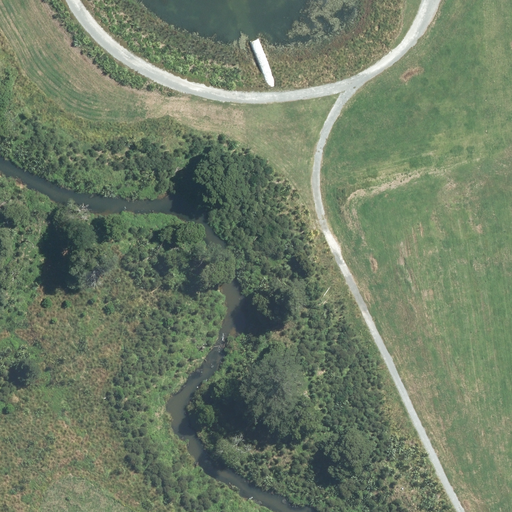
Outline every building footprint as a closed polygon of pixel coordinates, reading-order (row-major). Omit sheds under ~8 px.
[(73,0),(77,26),(311,1),(310,0),(73,0)] [(393,0),(352,0),(353,2),(369,1),(369,9),(394,8),(393,0)] [(334,44),(219,55),(222,83),(191,86),(194,112),(235,107),(236,114),(335,104),(332,76),(338,76),(334,44)] [(405,48),(353,49),(353,82),(405,81),(405,48)] [(418,52),(406,53),(409,91),(420,90),(418,52)] [(498,100),(465,102),(467,139),(500,137),(498,100)]
